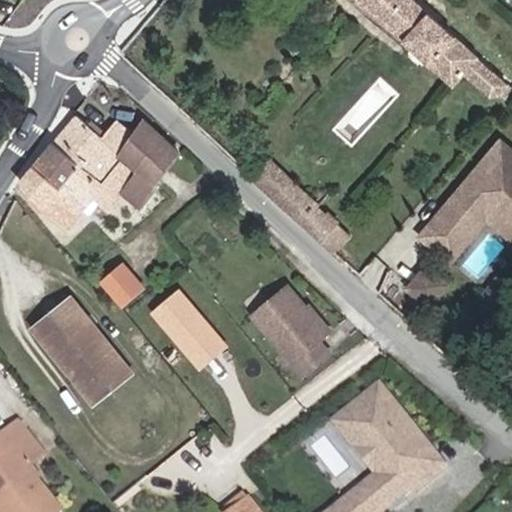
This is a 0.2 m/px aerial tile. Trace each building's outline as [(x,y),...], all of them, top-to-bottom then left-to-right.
[(511,87),(415,0),(361,0),(455,85),(466,73),(492,96),(500,94),(509,101),(511,96),(511,87)] [(137,169),(160,137),(145,121),(135,136),(122,154),(105,139),(76,116),(34,168),(59,189),(81,161),(104,178),(121,156),(137,169)] [(122,154),(135,136),(118,122),(105,139),(122,154)] [(140,207),(158,187),(156,185),(179,153),(160,137),(137,169),(121,156),(104,178),(81,161),(59,189),(34,168),(21,184),(39,205),(68,229),(95,198),(109,210),(124,193),(140,207)] [(511,230),(511,147),(502,139),(422,235),(442,251),(448,243),(456,250),(496,201),(511,214),(511,223),(508,228),(511,230)] [(314,199),(271,159),(253,178),(287,210),(335,252),(351,236),(314,199)] [(448,243),(442,251),(455,262),(489,221),(511,240),(511,230),(508,228),(511,223),(511,214),(496,201),(456,250),(448,243)] [(144,288),(124,265),(104,282),(123,305),(144,288)] [(430,267),(411,288),(432,307),(451,286),(430,267)] [(483,299),(494,309),(511,286),(511,284),(502,276),(483,299)] [(184,285),(153,311),(202,368),(233,342),(184,285)] [(320,340),(328,332),(308,308),(289,286),(253,315),(304,376),(331,353),(320,340)] [(134,373),(72,297),(34,328),(95,404),(134,373)] [(331,330),(310,306),(308,308),(328,332),(331,330)] [(57,511),(62,508),(28,466),(44,454),(19,422),(1,436),(10,448),(0,456),(0,509),(2,511),(57,511)] [(0,456),(10,448),(1,436),(0,437),(0,456)] [(220,511),(229,511),(248,497),(244,492),(219,511),(220,511)] [(260,511),(248,497),(229,511),(260,511)]
